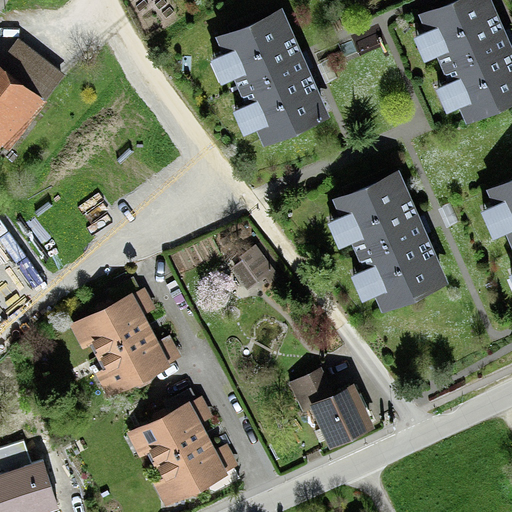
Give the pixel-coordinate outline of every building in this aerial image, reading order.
[(469,113),(511,94),(511,58),(507,46),(509,45),(503,31),(500,32),(486,0),(455,0),(425,13),(469,113)] [(222,36),(266,136),(322,111),(303,68),(306,67),(300,53),(297,54),(279,11),(222,36)] [(0,64),(0,140),(7,145),(60,73),(48,63),(30,87),(0,64)] [(395,173),(339,198),(385,302),(441,277),(421,232),(424,231),(417,217),(415,218),(395,173)] [(511,230),(511,179),(493,188),(511,230)] [(257,248),(243,259),(258,279),(273,268),(257,248)] [(85,320),(102,352),(143,331),(135,315),(151,306),(143,290),(114,305),(112,301),(108,300),(98,305),(97,309),(99,313),(85,320)] [(102,352),(119,384),(133,377),(135,381),(139,382),(149,377),(150,373),(148,369),(177,354),(168,337),(151,346),(143,331),(102,352)] [(319,369),(293,381),(305,408),(316,403),(333,438),(368,422),(351,386),(332,395),(319,369)] [(142,428),(159,461),(200,439),(192,423),(209,414),(200,398),(171,413),(169,409),(165,408),(155,413),(154,417),(156,421),(142,428)] [(159,461),(176,493),(190,485),(192,489),(196,491),(206,486),(207,481),(205,477),(234,462),(225,446),(208,454),(200,439),(159,461)] [(0,473),(0,505),(2,511),(29,511),(56,503),(42,460),(0,473)]
